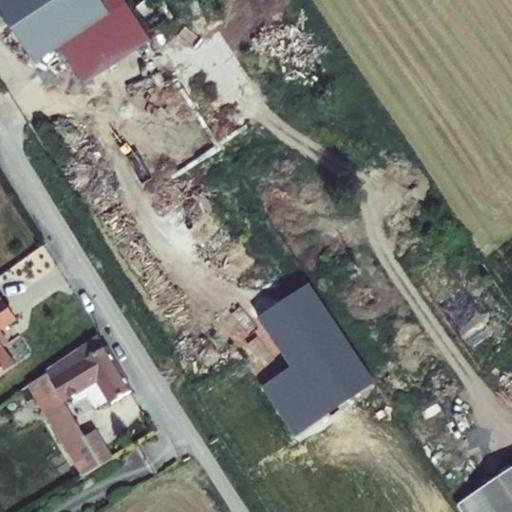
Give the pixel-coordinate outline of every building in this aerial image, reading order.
[(0,0),(0,12),(34,64),(59,48),(84,86),(151,42),(123,0),(0,0)] [(374,386),(308,286),(258,319),(290,369),(260,389),(293,439),(374,386)] [(0,384),(20,370),(0,341),(0,339),(7,335),(0,325),(0,322),(5,319),(13,330),(21,324),(0,294),(0,384)] [(13,330),(5,319),(0,322),(0,325),(7,335),(9,337),(15,333),(13,330)] [(136,397),(101,342),(35,387),(53,416),(69,406),(90,392),(102,411),(112,405),(115,410),(136,397)] [(69,406),(53,416),(77,455),(94,445),(69,406)] [(92,479),(120,462),(105,438),(94,445),(77,455),(92,479)] [(511,511),(511,471),(463,498),(471,511),(511,511)]
